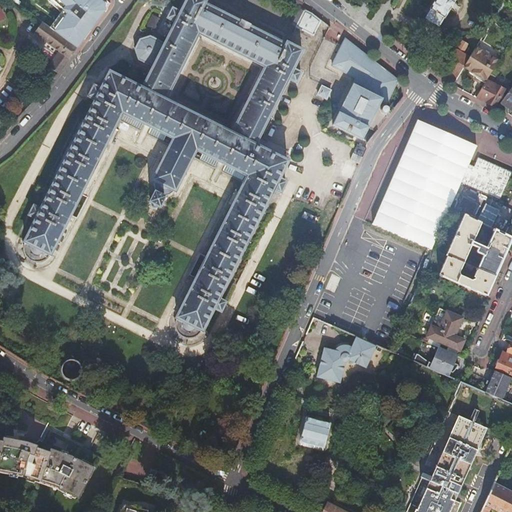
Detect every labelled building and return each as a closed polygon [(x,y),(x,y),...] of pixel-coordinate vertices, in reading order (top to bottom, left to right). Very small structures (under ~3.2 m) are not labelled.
[(172,190),(175,191),(196,150),(248,176),(176,318),(177,318),(176,322),(175,326),(176,330),(178,333),(181,336),(184,338),(188,339),(192,338),(195,337),(197,336),(200,333),(202,331),(214,308),(221,311),(226,302),(218,299),(273,189),(280,192),(285,182),(278,179),(287,161),(255,145),(288,79),(296,83),(300,74),(293,70),(302,51),(287,44),(286,45),(204,4),(205,2),(200,0),(186,0),(180,13),(173,9),(168,19),(175,23),(165,44),(150,37),(139,40),(135,49),(138,60),(153,67),(142,89),(109,73),(101,90),(94,86),(89,97),(95,100),(40,210),(33,207),(29,215),(36,219),(24,242),(25,243),(24,245),(23,248),(23,252),(24,255),(26,258),(29,261),(31,262),(34,263),(36,263),(40,263),(43,262),(46,259),(48,257),(49,255),(50,255),(122,113),(173,139),(152,180),(155,181),(155,185),(155,187),(155,189),(157,191),(156,193),(154,192),(149,202),(151,203),(151,204),(152,206),(151,207),(155,209),(155,208),(156,208),(157,207),(159,207),(165,197),(162,196),(163,194),(165,194),(167,194),(170,192),(172,190)] [(61,8),(52,0),(51,0),(50,2),(58,11),(61,8)] [(52,0),(61,8),(66,13),(52,31),(77,49),(83,40),(81,39),(88,30),(90,31),(104,13),(104,12),(103,5),(101,3),(97,0),(52,0)] [(429,10),(430,10),(425,19),(439,27),(443,19),(445,19),(455,0),(434,0),(435,0),(429,10)] [(502,4),(492,20),(499,25),(509,9),(502,4)] [(312,14),(304,10),(296,27),(296,28),(313,36),(321,21),(312,14)] [(42,24),(42,23),(33,35),(44,42),(58,53),(48,67),(58,75),(63,68),(69,60),(77,49),(52,31),(42,24)] [(88,30),(81,39),(83,40),(90,31),(88,30)] [(366,147),(369,143),(362,139),(368,127),(374,114),(381,101),(386,104),(392,92),(397,81),(345,40),(341,47),(332,66),(356,79),(351,88),(339,113),(332,126),(360,140),(358,143),(366,147)] [(469,59),(463,68),(470,72),(469,73),(476,78),(483,82),(484,83),(486,81),(498,61),(476,47),(469,59)] [(438,75),(452,86),(463,68),(469,59),(454,50),(438,75)] [(402,84),(397,81),(392,92),(404,98),(404,97),(402,84)] [(483,102),(494,108),(504,90),(486,81),(484,83),(475,98),(483,102)] [(317,95),(326,100),(330,91),(322,87),(317,95)] [(511,117),(511,87),(501,102),(508,107),(508,114),(511,117)] [(381,108),(380,110),(380,112),(381,113),(383,115),(384,115),(386,115),(388,115),(389,113),(390,112),(390,110),(390,108),(389,107),(387,106),(385,105),(383,106),(382,107),(381,108)] [(362,139),(369,143),(386,121),(374,114),(368,127),(362,139)] [(478,145),(417,119),(372,224),(428,248),(457,181),(500,199),(511,172),(478,158),(475,167),(470,165),(478,145)] [(362,159),(366,149),(357,145),(355,150),(353,155),(362,159)] [(463,199),(457,211),(464,215),(473,220),(479,207),(463,199)] [(494,230),(511,239),(511,237),(511,223),(479,207),(473,220),(481,223),(494,230)] [(448,256),(439,276),(486,296),(487,293),(508,246),(511,239),(494,230),(486,249),(473,243),(481,223),(473,220),(464,215),(447,256),(448,256)] [(455,336),(462,318),(447,312),(442,324),(439,323),(437,328),(432,326),(427,337),(459,351),(464,340),(455,336)] [(352,347),(350,347),(348,346),(345,345),(342,345),(340,346),(338,348),(336,350),(324,348),(317,377),(340,383),(345,362),(347,362),(349,360),(367,368),(376,347),(356,338),(352,347)] [(439,347),(430,369),(448,377),(458,355),(439,347)] [(511,375),(511,355),(506,353),(503,351),(496,368),(511,375)] [(83,373),(83,371),(83,369),(82,367),(81,364),(79,363),(78,361),(75,360),(73,359),(71,359),(69,360),(66,360),(64,361),(63,363),(61,365),(60,367),(60,369),(59,371),(60,373),(60,376),(61,377),(63,379),(65,381),(67,382),(69,383),(71,383),(73,383),(76,382),(78,381),(79,379),(81,377),(82,376),(83,373)] [(494,371),(484,393),(502,401),(511,378),(494,371)] [(457,511),(462,503),(456,501),(488,429),(460,416),(432,476),(423,472),(421,475),(422,476),(406,511),(457,511)] [(324,448),(330,424),(307,417),(301,442),(324,448)] [(0,439),(0,471),(21,476),(41,481),(56,486),(72,494),(76,496),(92,468),(84,463),(56,452),(36,446),(15,442),(0,439)] [(393,451),(389,450),(386,452),(385,456),(387,459),(390,460),(394,458),(395,455),(393,451)] [(511,511),(511,493),(494,484),(481,511),(511,511)] [(323,511),(344,511),(328,503),(323,511)]
